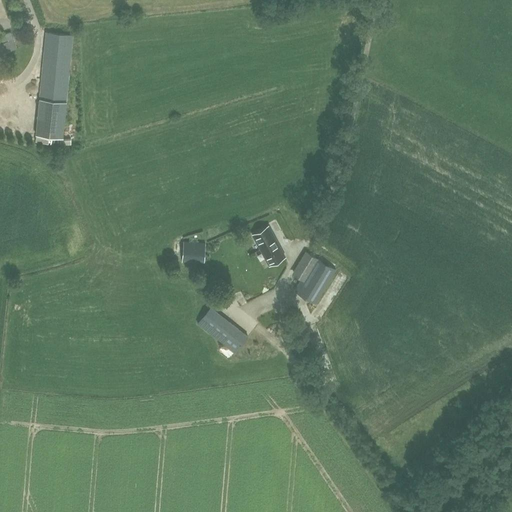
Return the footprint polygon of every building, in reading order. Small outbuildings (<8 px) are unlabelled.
[(0,43),(0,44),(3,53),(17,48),(11,31),(0,34),(0,35),(2,42),(0,43)] [(73,34),(46,31),(36,134),(63,136),(73,34)] [(268,226),(253,234),(269,264),(272,263),(273,264),(275,264),(276,263),(277,262),(277,260),(284,256),(268,226)] [(204,262),(206,243),(184,241),(182,260),(204,262)] [(292,273),(301,278),(294,290),(315,302),(335,269),(315,256),(306,251),(292,273)] [(247,335),(211,306),(197,322),(234,352),(247,335)]
